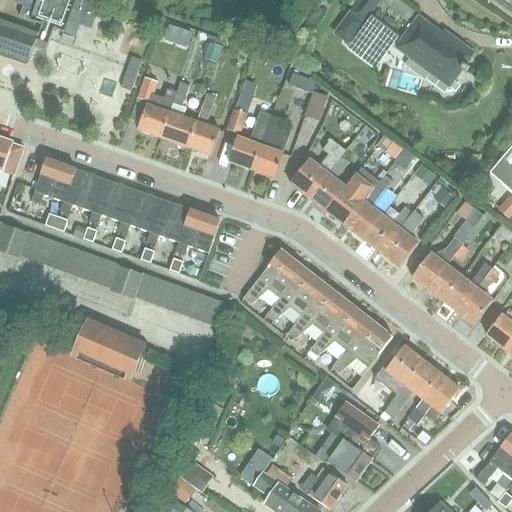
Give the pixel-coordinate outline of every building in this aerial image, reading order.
[(0,0),(0,57),(27,67),(27,66),(28,67),(36,46),(38,47),(37,51),(48,55),(56,33),(79,40),(83,29),(94,33),(102,11),(71,0),(17,0),(15,5),(27,10),(23,20),(45,29),(41,40),(38,39),(39,36),(38,36),(38,35),(0,21),(0,10),(3,0),(0,0)] [(363,23),(380,1),(378,0),(362,0),(352,14),(363,23)] [(350,13),(335,34),(344,41),(351,40),(363,23),(352,14),(350,13)] [(419,18),(396,49),(430,75),(427,78),(446,92),(453,92),(459,84),(455,81),(474,55),(456,42),(452,47),(441,39),(443,37),(419,18)] [(143,62),(132,58),(121,89),(132,93),(143,62)] [(276,59),(273,68),(277,77),(285,80),(291,65),(276,59)] [(408,93),(414,75),(384,65),(378,84),(408,93)] [(129,120),(141,124),(138,131),(161,139),(181,83),(172,80),(161,112),(148,107),(156,84),(157,84),(162,72),(151,68),(146,80),(144,79),(136,102),(135,102),(129,120)] [(292,74),(288,86),(313,96),(313,94),(317,84),(292,74)] [(161,139),(189,149),(197,125),(183,120),(187,109),(184,108),(191,87),(181,83),(161,139)] [(197,85),(195,92),(204,96),(207,88),(197,85)] [(318,121),(326,98),(313,94),(313,96),(305,117),(318,121)] [(204,104),(197,125),(189,149),(211,157),(219,133),(206,128),(213,107),(216,98),(208,95),(204,104)] [(333,126),(341,104),(330,99),(322,122),(333,126)] [(234,111),(227,131),(241,136),(248,115),(234,111)] [(238,139),(229,164),(252,172),(260,147),(271,117),(260,113),(250,143),(238,139)] [(271,117),(260,147),(252,172),(274,180),(283,155),(290,135),(278,132),(282,121),(271,117)] [(386,138),(378,148),(395,160),(402,150),(386,138)] [(0,171),(15,177),(25,150),(13,146),(14,144),(0,139),(0,171)] [(309,200),(340,159),(345,153),(331,142),(323,152),(330,157),(320,170),(309,161),(290,186),(309,200)] [(511,148),(490,175),(511,193),(511,148)] [(404,151),(393,165),(407,176),(418,162),(404,151)] [(309,200),(327,214),(346,189),(336,181),(348,165),(340,159),(309,200)] [(45,197),(65,204),(76,171),(47,161),(35,193),(36,194),(32,203),(41,206),(45,197)] [(422,165),(414,175),(429,187),(437,177),(422,165)] [(76,171),(65,204),(61,213),(70,216),(73,207),(93,214),(105,182),(76,171)] [(346,189),(327,214),(345,228),(375,189),(375,190),(379,185),(361,171),(346,189)] [(345,228),(362,241),(381,217),(373,210),(391,188),(382,181),(379,185),(375,190),(375,189),(345,228)] [(105,182),(93,214),(90,224),(99,227),(102,217),(122,224),(134,192),(105,182)] [(442,189),(434,199),(448,211),(457,202),(442,189)] [(151,234),(162,202),(134,192),(122,224),(119,234),(128,237),(131,227),(151,234)] [(511,200),(509,198),(496,214),(508,223),(511,217),(511,200)] [(191,212),(162,202),(151,234),(148,244),(157,247),(160,238),(180,245),(191,212)] [(362,241),(381,256),(413,215),(405,208),(392,225),(381,217),(362,241)] [(191,212),(180,245),(176,254),(185,257),(189,248),(209,255),(221,223),(191,212)] [(413,215),(381,256),(400,270),(419,245),(410,239),(424,220),(415,212),(413,215)] [(476,212),(464,227),(472,233),(484,217),(476,212)] [(55,230),(59,219),(50,215),(46,227),(55,230)] [(69,222),(59,219),(55,230),(65,234),(69,222)] [(0,241),(0,251),(8,255),(17,232),(6,228),(6,226),(0,241)] [(78,228),(74,237),(84,241),(87,232),(78,228)] [(98,233),(88,229),(87,232),(84,241),(94,244),(98,233)] [(28,236),(17,232),(8,255),(19,259),(28,235),(28,234),(28,236)] [(20,258),(31,262),(40,239),(28,235),(19,259),(20,259),(20,258)] [(31,262),(43,266),(51,243),(40,239),(31,262)] [(117,239),(113,251),(122,255),(126,243),(117,239)] [(431,255),(412,280),(428,292),(447,267),(454,258),(462,247),(456,243),(455,242),(447,252),(434,258),(431,255)] [(43,266),(54,270),(63,247),(51,243),(43,266)] [(74,251),(63,247),(54,270),(66,274),(74,251)] [(462,247),(454,258),(461,263),(469,253),(462,248),(462,247)] [(155,253),(146,250),(141,261),(151,265),(155,253)] [(66,274),(77,279),(86,255),(74,251),(66,274)] [(282,251),(243,300),(251,306),(260,299),(273,309),(304,269),(304,268),(303,269),(282,252),(283,252),(282,251)] [(77,279),(89,283),(97,259),(86,255),(77,279)] [(89,283),(100,287),(109,264),(97,259),(89,283)] [(170,272),(180,275),(184,264),(174,260),(170,272)] [(109,264),(100,287),(112,291),(111,292),(120,269),(119,269),(120,268),(109,264)] [(479,277),(484,281),(492,271),(485,265),(477,275),(479,277)] [(428,292),(443,303),(462,279),(447,267),(428,292)] [(111,292),(123,296),(131,273),(120,269),(111,292)] [(305,269),(304,269),(273,309),(266,317),(273,323),(282,316),(295,326),(326,286),(326,285),(325,286),(304,270),(305,269)] [(492,271),(484,281),(458,315),(474,327),(493,302),(483,295),(490,285),(491,286),(499,276),(492,271)] [(123,296),(134,300),(143,276),(142,277),(131,273),(123,296)] [(135,299),(146,303),(155,280),(143,276),(134,300),(135,301),(135,299)] [(443,303),(458,315),(484,281),(479,277),(472,286),(462,279),(443,303)] [(146,303),(158,308),(166,284),(155,280),(146,303)] [(158,308),(169,312),(178,289),(166,284),(158,308)] [(327,286),(326,286),(295,326),(288,335),(295,341),(304,333),(317,343),(348,303),(347,303),(326,287),(327,286)] [(169,312),(180,316),(189,293),(178,289),(169,312)] [(180,316),(192,320),(200,297),(189,293),(180,316)] [(192,320),(203,324),(212,301),(200,297),(192,320)] [(212,301),(203,324),(215,329),(223,305),(212,301)] [(349,304),(348,303),(317,343),(310,352),(317,358),(326,350),(339,360),(370,320),(369,321),(348,304),(349,304)] [(486,336),(506,351),(511,343),(511,323),(502,316),(486,336)] [(371,321),(370,320),(339,360),(332,369),(339,375),(348,368),(362,378),(393,339),(371,321)] [(135,366),(142,350),(89,326),(82,342),(135,366)] [(393,356),(375,379),(397,396),(404,387),(422,362),(404,348),(396,358),(393,356)] [(413,394),(422,401),(441,377),(422,362),(404,387),(397,396),(391,404),(385,413),(394,420),(401,411),(400,411),(413,394)] [(459,391),(441,377),(422,401),(408,420),(417,427),(432,408),(440,415),(459,391)] [(326,379),(312,401),(325,409),(339,387),(326,379)] [(373,388),(364,400),(376,409),(385,398),(381,395),(373,388)] [(342,441),(328,461),(357,482),(372,461),(370,459),(379,446),(368,439),(378,426),(346,403),(327,430),(342,441)] [(511,436),(491,463),(491,464),(485,472),(492,477),(498,470),(511,480),(511,436)] [(273,466),(266,476),(286,490),(293,480),(281,472),(286,465),(279,460),(275,467),(273,466)] [(214,478),(192,462),(181,478),(203,494),(214,478)] [(329,511),(347,487),(324,470),(318,479),(312,474),(300,490),(329,511)] [(484,472),(477,481),(484,487),(492,478),(484,472)] [(263,474),(254,487),(271,498),(285,509),(282,511),(318,511),(286,490),(266,476),(263,474)] [(180,481),(170,494),(186,506),(195,493),(180,481)] [(477,489),(471,494),(479,503),(485,497),(477,489)] [(511,498),(506,494),(498,504),(506,510),(511,502),(511,498)] [(485,497),(479,503),(487,511),(493,506),(485,497)]
